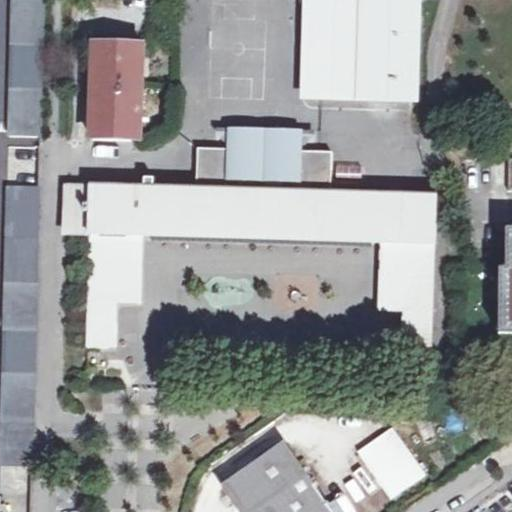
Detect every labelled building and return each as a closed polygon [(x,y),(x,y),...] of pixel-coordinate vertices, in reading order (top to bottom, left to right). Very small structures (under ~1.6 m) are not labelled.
[(13,0),(10,134),(42,136),(45,0),(13,0)] [(103,0),(89,0),(89,12),(103,12),(103,0)] [(119,0),(105,0),(105,12),(119,13),(119,0)] [(315,0),(313,97),(412,100),(414,0),(315,0)] [(95,139),(141,140),(145,46),(98,45),(95,139)] [(400,243),(437,244),(439,197),(333,194),(334,153),(302,152),(303,134),(233,132),(233,150),(200,149),(199,190),(68,186),(66,233),(92,234),(127,235),(400,243)] [(2,465),(33,466),(41,186),(22,185),(22,191),(10,191),(2,465)] [(511,333),(511,230),(510,231),(511,267),(502,268),(502,333),(511,333)] [(127,235),(92,234),(90,346),(108,347),(110,301),(126,302),(127,235)] [(413,356),(433,357),(437,244),(400,243),(398,310),(415,310),(413,356)] [(356,456),(388,499),(412,482),(380,438),(356,456)] [(224,486),(241,511),(254,511),(306,475),(284,442),(224,486)] [(332,511),(306,475),(254,511),(332,511)] [(0,495),(0,511),(8,511),(8,509),(2,510),(2,495),(0,495)]
